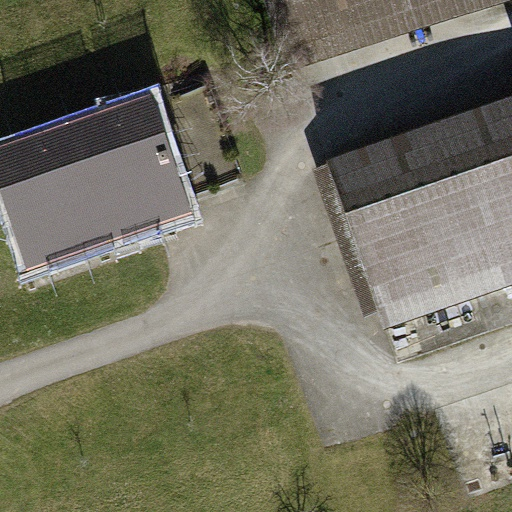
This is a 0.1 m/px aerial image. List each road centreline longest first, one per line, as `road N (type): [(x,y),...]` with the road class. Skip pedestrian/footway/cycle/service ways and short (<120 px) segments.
road 1 (track): [(0,384),(266,280),(301,121),(511,32)]
road 2 (track): [(375,398),(266,280)]
road 3 (track): [(511,355),(375,398)]
